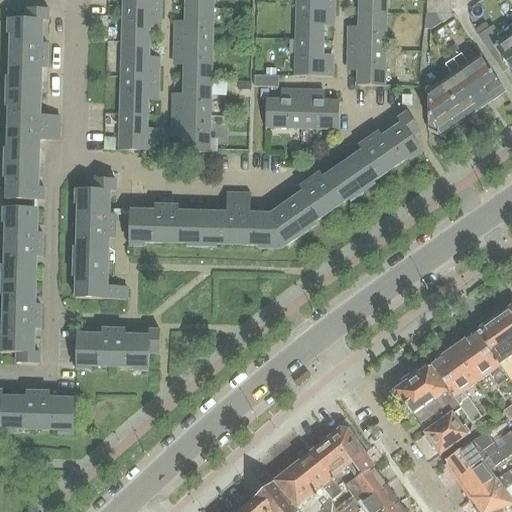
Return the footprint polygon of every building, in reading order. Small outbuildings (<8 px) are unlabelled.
[(123,0),(123,7),(160,8),(160,0),(123,0)] [(185,0),(185,9),(217,10),(217,9),(209,9),(208,0),(185,0)] [(386,0),(359,0),(359,14),(390,15),(390,14),(382,14),(382,1),(386,1),(386,0)] [(449,3),(425,3),(425,16),(436,15),(449,15),(449,3)] [(334,5),(297,4),(296,26),(300,26),(300,40),(292,40),(323,41),(323,17),(334,17),(334,5)] [(160,8),(123,7),(122,29),(126,29),(126,43),(118,42),(118,43),(149,44),(150,20),(160,20),(160,8)] [(174,33),(174,45),(212,46),(212,24),(208,24),(209,10),(217,10),(185,9),(185,33),(174,33)] [(48,46),(43,45),(37,45),(38,22),(49,22),(49,11),(25,10),(25,20),(7,20),(7,21),(15,21),(15,35),(11,35),(10,56),(48,57),(48,46)] [(348,38),(347,50),(385,51),(386,29),(382,29),(382,15),(390,16),(390,15),(359,14),(358,38),(348,38)] [(442,24),(436,15),(425,16),(424,32),(430,32),(442,24)] [(436,15),(442,24),(452,17),(450,15),(449,15),(436,15)] [(485,24),(475,31),(479,37),(488,32),(489,31),(485,24)] [(488,32),(479,37),(503,71),(508,68),(511,74),(511,25),(498,36),(493,28),(489,31),(488,32)] [(323,41),(292,40),(292,41),(300,41),(300,55),(295,55),(295,77),(332,78),(333,66),(322,65),(323,41)] [(149,44),(118,43),(118,44),(126,44),(126,57),(122,57),(121,79),(159,80),(159,68),(148,68),(149,44)] [(212,46),(174,45),(174,56),(184,57),(183,81),(215,82),(215,81),(207,81),(207,67),(211,67),(212,46)] [(453,45),(445,52),(452,62),(453,61),(460,56),(453,45)] [(385,51),(347,50),(347,62),(358,62),(357,87),(388,87),(388,86),(380,86),(380,73),(384,73),(385,51)] [(37,69),(42,69),(47,69),(48,57),(10,56),(9,78),(13,79),(13,92),(5,92),(36,93),(37,69)] [(490,102),(504,92),(480,58),(468,67),(460,56),(453,61),(485,107),(487,105),(484,102),(488,99),(490,102)] [(453,61),(452,62),(444,67),(452,78),(441,85),(465,120),(478,110),(476,107),(480,105),(482,108),(485,107),(453,61)] [(254,77),(254,88),(278,89),(278,77),(275,77),(265,77),(254,77)] [(159,80),(121,79),(120,101),(124,101),(124,115),(116,114),(116,115),(147,116),(148,92),(158,92),(159,80)] [(172,105),(172,117),(210,118),(210,96),(206,95),(207,82),(215,82),(183,81),(183,105),(172,105)] [(238,83),(238,91),(250,91),(250,83),(238,83)] [(441,85),(427,94),(428,130),(429,130),(429,128),(433,128),(433,132),(440,136),(465,120),(441,85)] [(302,129),(303,92),(291,91),(291,102),(266,101),(265,132),(266,132),(266,124),(280,125),(280,129),(302,129)] [(60,118),(45,117),(35,117),(36,93),(5,92),(5,93),(13,93),(13,107),(9,107),(8,128),(59,130),(60,118)] [(303,92),(302,129),(323,130),(324,126),(337,126),(337,134),(338,134),(339,103),(314,102),(315,92),(303,92)] [(412,106),(412,96),(402,96),(402,106),(412,106)] [(384,142),(381,138),(378,133),(368,140),(390,171),(408,159),(406,155),(417,148),(421,154),(422,154),(412,138),(420,133),(407,113),(398,120),(404,128),(384,142)] [(147,116),(116,115),(116,116),(124,116),(124,129),(120,129),(119,152),(157,153),(157,140),(147,140),(147,116)] [(210,118),(172,117),(172,128),(182,129),(181,153),(213,154),(213,153),(205,153),(205,139),(209,139),(210,118)] [(35,141),(40,141),(59,142),(59,130),(8,128),(7,150),(11,150),(11,164),(3,164),(34,165),(35,141)] [(359,147),(362,151),(365,156),(345,169),(363,195),(359,188),(370,180),(372,184),(390,171),(368,140),(359,147)] [(6,201),(33,202),(38,202),(44,202),(44,190),(34,189),(34,165),(3,164),(3,165),(11,165),(11,179),(7,179),(6,201)] [(325,183),(322,179),(319,175),(309,181),(331,212),(349,200),(347,196),(358,189),(362,195),(363,195),(345,169),(325,183)] [(115,216),(110,216),(105,216),(105,192),(111,192),(116,193),(116,181),(93,181),(93,191),(74,190),(74,192),(82,192),(82,205),(78,205),(77,227),(115,228),(115,216)] [(300,188),(303,193),(306,197),(289,208),(303,227),(311,221),(313,225),(331,212),(309,181),(300,188)] [(105,216),(110,216),(115,216),(122,216),(129,216),(130,211),(123,211),(110,210),(111,192),(105,192),(105,216)] [(227,195),(226,208),(226,219),(202,218),(201,250),(202,250),(202,242),(215,242),(215,246),(237,246),(239,195),(227,195)] [(250,220),(250,214),(250,195),(239,195),(237,246),(259,247),(259,243),(273,243),(273,247),(274,220),(250,220)] [(130,211),(129,216),(129,247),(130,248),(130,240),(144,240),(143,244),(165,244),(166,207),(154,206),(154,212),(154,217),(131,216),(131,211),(130,211)] [(178,218),(178,212),(178,207),(166,207),(165,244),(187,245),(187,241),(201,241),(201,250),(202,218),(178,218)] [(274,220),(273,247),(285,248),(303,235),(299,229),(303,227),(289,208),(285,211),(286,212),(274,220)] [(43,235),(37,234),(32,234),(33,211),(38,211),(38,210),(33,210),(2,209),(2,210),(10,210),(10,224),(6,224),(5,245),(43,247),(43,235)] [(104,240),(109,240),(115,240),(115,228),(77,227),(77,249),(81,249),(80,263),(72,262),(72,263),(103,264),(104,240)] [(31,282),(32,258),(42,258),(43,247),(5,245),(4,267),(8,267),(8,281),(0,281),(31,282)] [(127,289),(113,288),(103,288),(103,264),(72,263),(72,264),(80,264),(80,277),(76,277),(75,300),(127,301),(127,289)] [(31,282),(0,281),(8,282),(8,296),(4,296),(3,317),(41,318),(41,307),(31,306),(31,282)] [(511,306),(500,315),(501,317),(488,326),(488,327),(477,334),(508,381),(511,385),(511,306)] [(16,365),(40,365),(40,354),(29,354),(30,330),(40,330),(41,318),(3,317),(3,339),(7,339),(6,353),(0,352),(0,354),(17,354),(16,365)] [(101,330),(101,336),(101,341),(77,340),(78,335),(77,335),(76,371),(77,371),(77,363),(90,363),(90,368),(112,368),(113,331),(101,330)] [(160,332),(149,332),(148,342),(125,341),(125,331),(113,331),(112,368),(134,369),(134,365),(148,365),(147,373),(149,373),(149,355),(160,355),(160,332)] [(508,381),(477,334),(476,335),(475,333),(473,336),(474,337),(474,338),(475,339),(471,342),(470,340),(467,336),(451,347),(478,385),(490,377),(498,388),(508,381)] [(433,364),(430,366),(461,410),(472,426),(482,419),(465,394),(478,385),(451,347),(435,359),(438,363),(439,364),(435,367),(434,366),(433,364)] [(402,408),(410,419),(412,417),(425,435),(442,422),(443,423),(453,415),(461,410),(430,366),(427,368),(427,369),(421,374),(419,370),(392,389),(393,390),(391,392),(396,400),(399,398),(404,406),(402,408)] [(26,393),(26,399),(26,403),(2,403),(2,392),(0,392),(0,415),(1,416),(0,434),(1,434),(1,426),(15,426),(15,430),(37,431),(38,393),(26,393)] [(74,400),(73,400),(73,405),(49,404),(50,394),(38,393),(37,431),(59,432),(59,428),(72,428),(72,436),(73,436),(74,400)] [(509,423),(510,422),(511,421),(511,406),(502,413),(509,423)] [(437,454),(439,456),(447,450),(472,432),(466,423),(461,426),(453,415),(443,423),(442,422),(425,435),(422,437),(432,452),(436,450),(438,453),(437,454)] [(356,441),(355,442),(348,432),(347,433),(346,432),(346,433),(341,432),(340,432),(339,431),(330,438),(329,438),(328,438),(359,478),(361,476),(362,476),(372,468),(368,462),(370,461),(369,460),(367,461),(363,455),(365,453),(356,441)] [(511,436),(510,434),(502,439),(507,446),(511,442),(511,441),(511,436)] [(500,451),(488,435),(471,444),(445,462),(447,465),(446,468),(449,474),(453,473),(458,481),(500,451)] [(311,452),(310,453),(334,485),(341,493),(342,494),(343,496),(348,492),(345,488),(359,478),(328,438),(327,439),(328,441),(319,449),(317,447),(315,449),(317,451),(313,454),(311,452)] [(507,446),(500,451),(458,481),(464,489),(462,492),(466,497),(470,497),(471,499),(497,481),(491,472),(505,461),(504,460),(511,454),(511,442),(507,446)] [(305,456),(292,467),(315,496),(315,497),(313,499),(318,504),(319,503),(325,511),(331,511),(333,501),(342,494),(341,493),(334,485),(310,453),(309,453),(311,456),(307,459),(305,456)] [(276,480),(274,481),(298,510),(299,509),(301,511),(325,511),(319,503),(318,504),(313,499),(315,497),(315,496),(292,467),(280,477),(276,480)] [(336,511),(349,511),(385,486),(381,480),(382,479),(376,470),(374,471),(372,468),(362,476),(361,476),(359,478),(345,488),(348,492),(352,498),(335,510),(336,511)] [(471,499),(471,500),(475,507),(474,510),(475,511),(496,511),(511,507),(511,502),(504,491),(511,485),(511,471),(511,470),(497,481),(471,499)] [(294,511),(271,484),(270,485),(270,486),(271,488),(267,490),(266,489),(266,490),(265,489),(252,500),(261,511),(294,511)] [(386,511),(397,504),(396,502),(398,501),(392,492),(390,493),(385,486),(349,511),(386,511)] [(239,511),(240,511),(261,511),(252,500),(239,511)]
